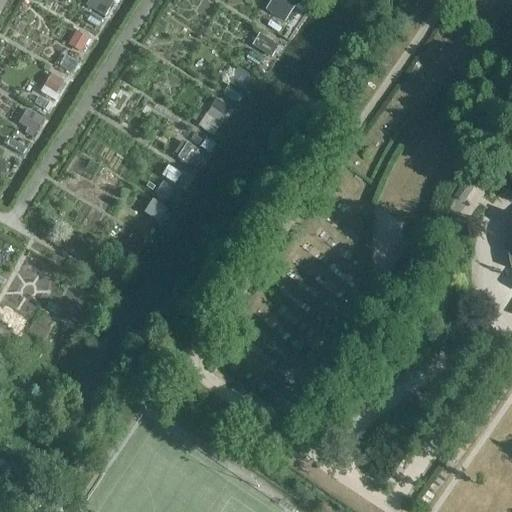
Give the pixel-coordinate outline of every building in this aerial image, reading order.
[(88,0),(86,4),(104,15),(113,1),(112,0),(88,0)] [(273,0),(268,9),(285,20),(296,2),(292,0),(273,0)] [(81,52),(89,38),(77,31),(69,44),(81,52)] [(54,73),(44,87),(56,95),(66,82),(54,73)] [(217,97),(200,125),(215,135),(233,107),(217,97)] [(35,133),(44,118),(28,108),(18,124),(35,133)] [(466,200),(478,182),(469,176),(455,197),(464,203),(466,200)] [(146,212),(160,220),(166,208),(153,200),(146,212)]
